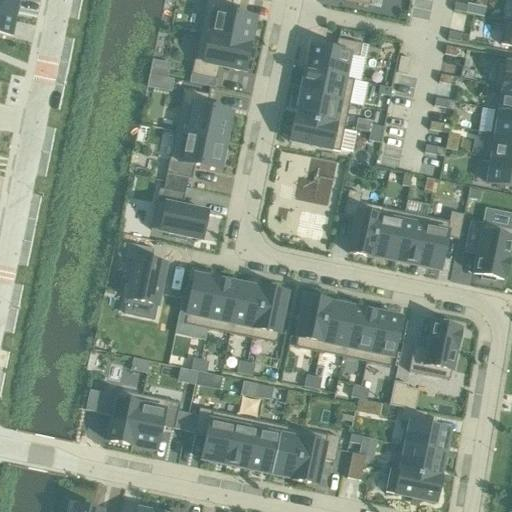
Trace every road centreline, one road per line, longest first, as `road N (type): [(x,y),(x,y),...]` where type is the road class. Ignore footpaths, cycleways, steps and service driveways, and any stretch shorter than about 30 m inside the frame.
road 1 (residential): [(467,511),(501,315),(491,305),(265,255),(245,232),(293,0)]
road 2 (residential): [(0,449),(296,511)]
road 3 (residential): [(0,280),(61,0)]
